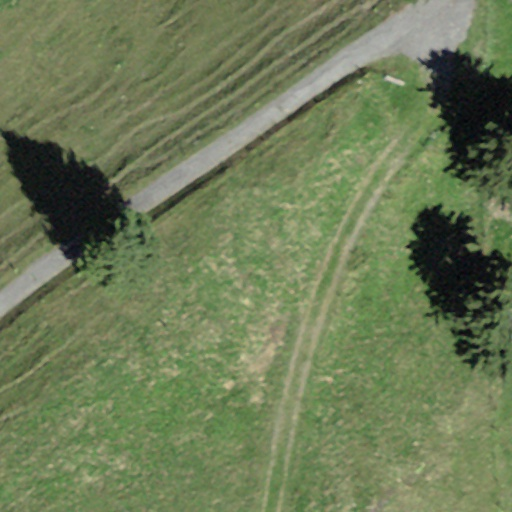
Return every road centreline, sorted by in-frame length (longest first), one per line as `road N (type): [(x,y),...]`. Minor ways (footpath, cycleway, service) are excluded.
road 1 (track): [(270,511),(302,351),(333,266),(376,178),(444,84),(445,50),(431,23)]
road 2 (unclassified): [(0,302),(342,63),(431,23)]
